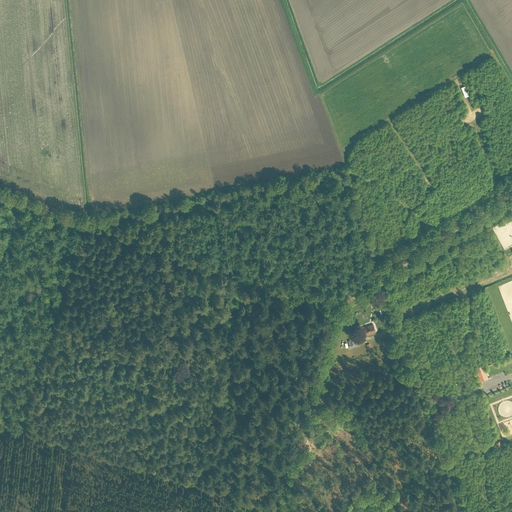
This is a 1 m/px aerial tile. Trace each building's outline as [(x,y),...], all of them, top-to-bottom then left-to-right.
[(465,84),(460,87),(464,97),(470,95),(465,84)] [(376,332),(373,324),(364,327),(367,335),(376,332)] [(351,339),(348,340),(349,347),(359,345),(358,337),(351,338),(353,345),(352,345),(351,339)] [(483,364),(475,367),(476,371),(477,374),(485,371),(484,368),(483,364)] [(511,421),(498,427),(500,432),(511,427),(511,421)]
